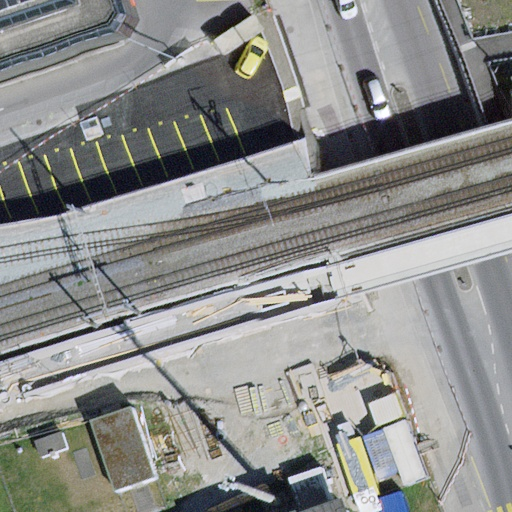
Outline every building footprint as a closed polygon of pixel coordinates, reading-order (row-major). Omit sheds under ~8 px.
[(0,0),(0,82),(126,39),(137,23),(128,0),(0,0)] [(311,366),(287,374),(300,414),(324,406),(311,366)] [(90,421),(114,491),(155,476),(131,407),(90,421)] [(61,433),(36,442),(41,458),(67,448),(61,433)] [(322,469),(290,480),(301,511),(333,500),(322,469)] [(346,511),(343,501),(309,511),(298,511),(298,510),(292,511),(346,511)]
